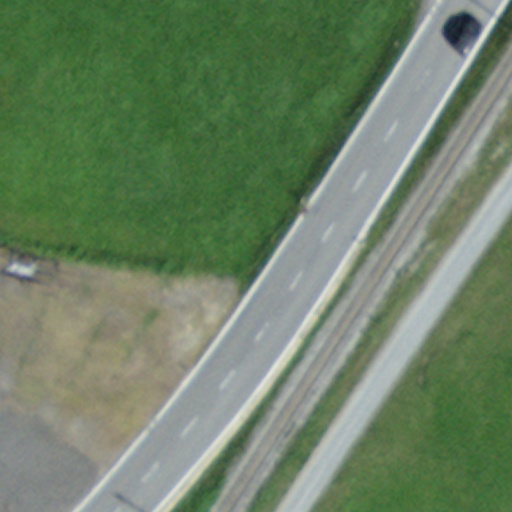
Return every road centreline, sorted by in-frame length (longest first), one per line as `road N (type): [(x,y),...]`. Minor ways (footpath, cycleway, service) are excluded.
road 1 (primary): [(471,0),(302,271),(114,511)]
road 2 (track): [(511,178),(288,511)]
